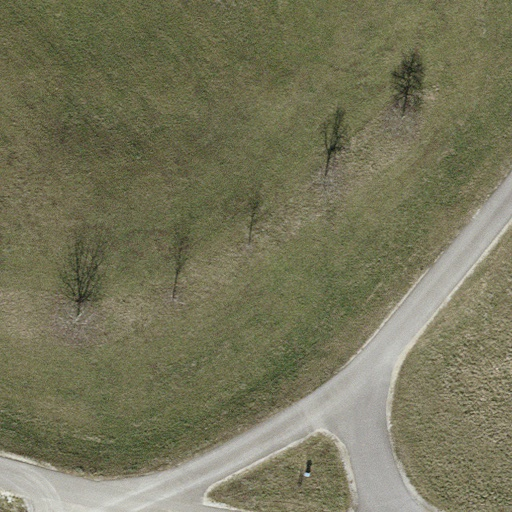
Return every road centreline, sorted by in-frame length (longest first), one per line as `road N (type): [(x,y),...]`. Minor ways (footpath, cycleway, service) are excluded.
road 1 (unclassified): [(375,367),(316,410),(199,473),(106,506)]
road 2 (unclassified): [(511,213),(464,294),(375,367)]
road 3 (unclassified): [(375,367),(379,462),(408,511)]
